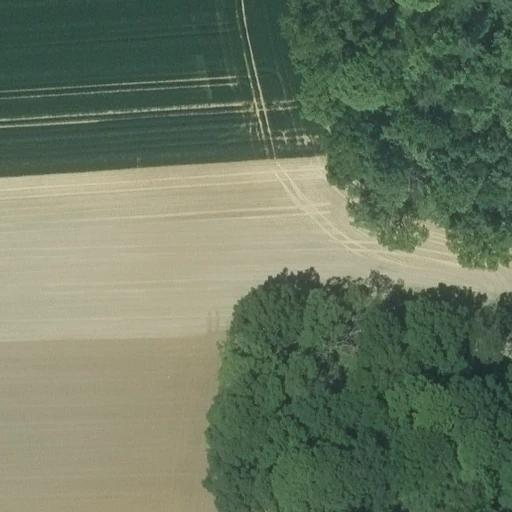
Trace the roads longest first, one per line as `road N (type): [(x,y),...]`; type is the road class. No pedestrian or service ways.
road 1 (track): [(292,0),(339,164),(365,195),(409,217),(511,247)]
road 2 (track): [(409,217),(441,144),(511,67)]
